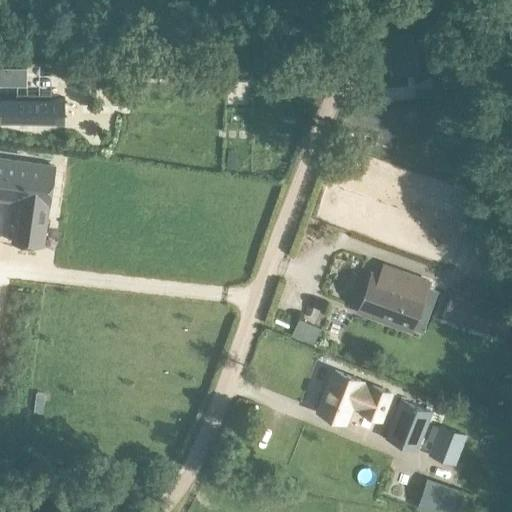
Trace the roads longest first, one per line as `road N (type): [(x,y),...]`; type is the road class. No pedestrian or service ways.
road 1 (track): [(154,511),(198,458),(367,0)]
road 2 (track): [(256,299),(8,267)]
road 3 (track): [(340,72),(103,68)]
